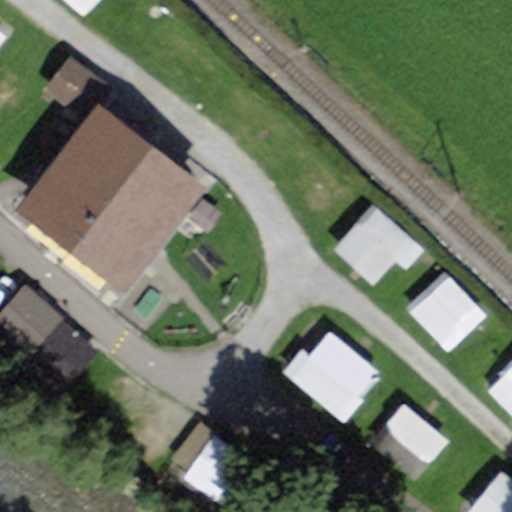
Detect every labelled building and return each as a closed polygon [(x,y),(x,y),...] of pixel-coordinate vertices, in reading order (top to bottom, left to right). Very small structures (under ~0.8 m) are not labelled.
[(0,40),(10,28),(0,19),(0,40)] [(86,113),(105,90),(69,63),(51,87),(86,113)] [(35,206),(122,273),(187,189),(100,122),(35,206)] [(336,244),(377,279),(416,235),(375,200),(336,244)] [(413,304),(450,344),(488,310),(451,269),(413,304)] [(0,323),(65,382),(99,346),(26,280),(0,308),(0,323)] [(290,377),(356,412),(383,360),(317,325),(290,377)] [(475,511),(511,511),(511,474),(501,466),(469,507),(475,511)]
